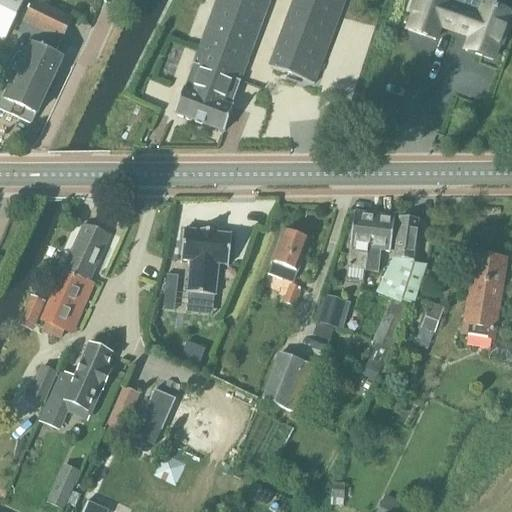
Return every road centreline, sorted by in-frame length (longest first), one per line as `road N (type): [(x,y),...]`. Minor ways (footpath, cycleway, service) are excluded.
road 1 (secondary): [(511,176),(96,175)]
road 2 (unclassified): [(44,144),(113,0)]
